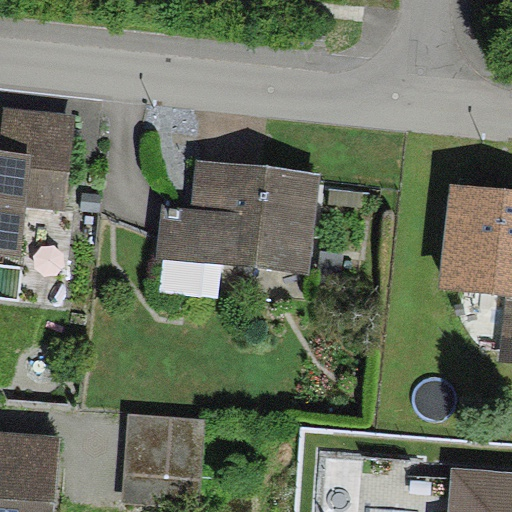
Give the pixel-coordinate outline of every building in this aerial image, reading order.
[(0,247),(3,247),(5,190),(49,191),(51,114),(0,112),(0,247)] [(200,202),(153,196),(146,253),(291,270),(303,165),(206,154),(200,202)] [(476,182),(441,182),(441,286),(499,285),(499,363),(511,362),(511,193),(476,193),(476,182)] [(0,511),(36,511),(37,433),(0,433),(0,511)] [(193,442),(119,442),(119,499),(194,499),(193,442)] [(511,511),(511,471),(452,468),(449,511),(511,511)]
